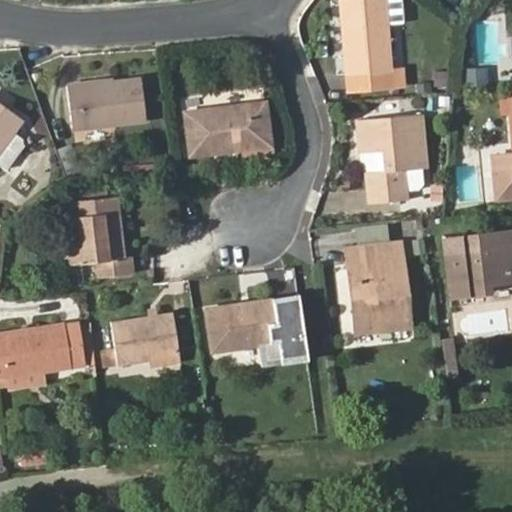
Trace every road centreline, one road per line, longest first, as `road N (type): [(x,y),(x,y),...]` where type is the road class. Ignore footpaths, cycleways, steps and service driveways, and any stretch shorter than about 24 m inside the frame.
road 1 (residential): [(271,4),(164,27),(56,30),(0,16)]
road 2 (residential): [(271,4),(313,132),(303,183),(250,230)]
